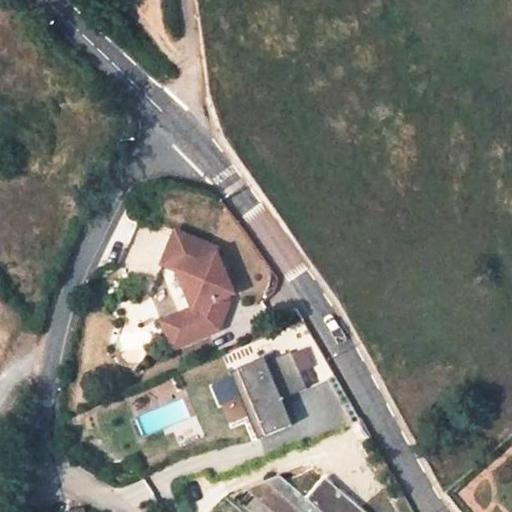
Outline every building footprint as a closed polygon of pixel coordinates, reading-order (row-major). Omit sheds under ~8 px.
[(54,143),(19,124),(0,159),(36,179),(54,143)] [(212,334),(223,306),(221,300),(217,289),(222,281),(212,257),(214,252),(172,234),(158,267),(172,273),(179,270),(187,291),(180,294),(187,312),(176,317),(186,344),(212,334)] [(187,291),(179,270),(172,273),(180,294),(187,291)] [(228,297),(222,281),(217,289),(221,300),(228,297)] [(186,344),(176,317),(157,324),(167,351),(186,344)] [(264,358),(230,371),(258,439),(292,424),(281,399),(308,388),(292,351),(266,361),(264,358)] [(276,475),(243,488),(270,511),(362,511),(322,478),(304,500),(276,475)] [(270,511),(243,488),(228,494),(248,511),(270,511)]
